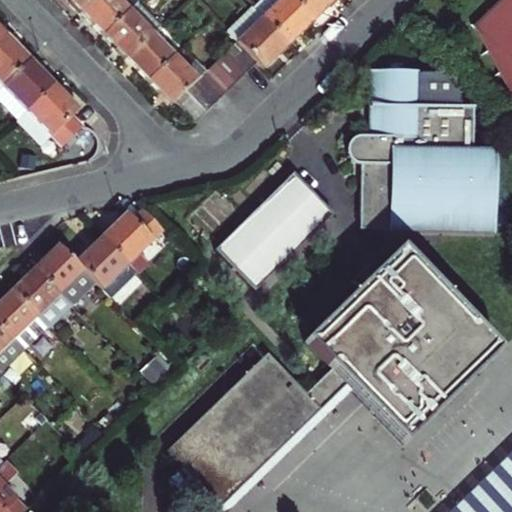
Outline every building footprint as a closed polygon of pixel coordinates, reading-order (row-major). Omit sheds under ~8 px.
[(67,0),(82,15),(97,0),(67,0)] [(97,0),(82,15),(105,38),(132,10),(122,0),(97,0)] [(315,21),(293,0),(260,0),(253,8),(290,45),(315,21)] [(293,0),(315,21),(335,0),(293,0)] [(511,0),(499,0),(505,5),(475,34),(511,101),(511,0)] [(164,24),(142,1),(132,10),(105,38),(127,60),(155,33),(164,24)] [(253,8),(227,33),(236,43),(257,64),(264,71),(290,45),(253,8)] [(150,84),(178,56),(155,33),(127,60),(150,84)] [(29,63),(6,39),(0,44),(0,88),(1,90),(29,63)] [(257,64),(236,43),(226,53),(247,74),(257,64)] [(247,74),(226,53),(217,63),(237,83),(247,74)] [(201,79),(178,56),(150,84),(172,107),(177,103),(187,92),(197,83),(201,79)] [(26,115),(54,88),(29,63),(1,90),(0,91),(0,106),(17,124),(26,115)] [(237,83),(217,63),(206,73),(227,94),(237,83)] [(206,73),(201,79),(197,83),(218,103),(227,94),(206,73)] [(353,167),(357,169),(361,169),(359,233),(496,237),(499,155),(473,154),(475,112),(418,111),(419,75),(371,74),(369,140),(360,140),(353,142),(349,147),(346,153),(347,159),(349,164),(353,167)] [(218,103),(197,83),(187,92),(208,113),(218,103)] [(73,119),(79,114),(54,88),(26,115),(51,140),(63,152),(84,131),(73,119)] [(208,113),(187,92),(177,103),(197,124),(208,113)] [(51,140),(26,115),(17,124),(15,126),(40,151),(51,140)] [(35,163),(20,159),(18,170),(32,174),(35,163)] [(216,252),(238,275),(254,291),(330,217),(293,178),(239,231),(216,252)] [(127,268),(137,278),(148,267),(139,257),(163,233),(142,211),(131,221),(125,215),(105,235),(100,240),(127,268)] [(102,293),(127,268),(100,240),(75,265),(93,284),(102,293)] [(75,265),(57,247),(32,272),(68,309),(93,284),(75,265)] [(498,354),(401,254),(307,344),(329,368),(356,396),(404,445),(498,354)] [(102,293),(111,303),(137,278),(127,268),(102,293)] [(45,330),(68,309),(32,272),(9,294),(35,320),(45,330)] [(45,330),(35,320),(9,294),(0,302),(0,329),(12,342),(22,352),(45,330)] [(0,354),(12,342),(0,329),(0,354)] [(0,373),(22,352),(12,342),(0,354),(0,373)] [(172,371),(158,357),(140,374),(154,388),(172,371)] [(268,359),(237,389),(281,439),(314,407),(302,394),(268,359)] [(329,368),(302,394),(314,407),(281,439),(215,503),(180,466),(164,481),(192,511),(234,511),(356,396),(329,368)] [(11,386),(3,378),(0,380),(0,389),(4,393),(11,386)] [(180,466),(215,503),(281,439),(237,389),(169,455),(180,466)] [(105,411),(96,420),(103,426),(112,417),(105,411)] [(47,423),(39,415),(33,421),(41,429),(47,423)] [(41,501),(5,464),(0,469),(0,479),(31,510),(41,501)] [(29,511),(31,510),(0,479),(0,511),(29,511)]
